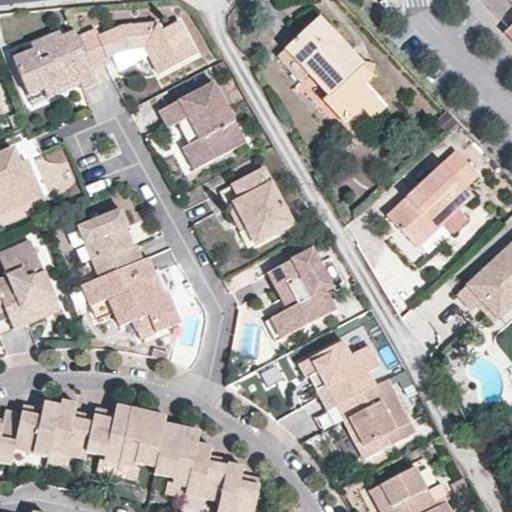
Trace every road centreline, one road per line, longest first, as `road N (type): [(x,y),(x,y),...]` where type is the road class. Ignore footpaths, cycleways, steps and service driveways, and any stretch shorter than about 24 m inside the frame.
road 1 (residential): [(93,139),(156,189),(226,320),(205,410)]
road 2 (residential): [(205,410),(107,383),(0,391)]
road 3 (residential): [(314,511),(273,459),(205,410)]
